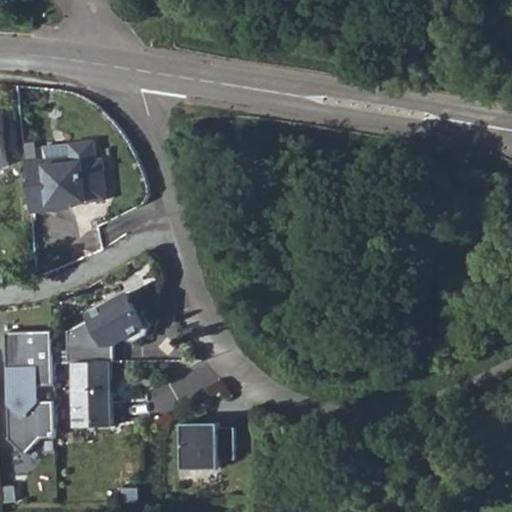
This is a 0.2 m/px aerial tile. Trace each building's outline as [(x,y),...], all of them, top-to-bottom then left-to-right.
[(62,158),(25,163),(31,212),(71,208),(71,203),(89,200),(88,191),(107,189),(103,158),(96,159),(94,141),(69,143),(71,157),(72,163),(63,163),(62,158)] [(88,191),(89,200),(108,198),(107,189),(88,191)] [(141,342),(155,334),(159,323),(151,310),(147,312),(136,292),(95,314),(97,318),(74,330),(75,361),(112,360),(122,361),(122,342),(131,337),(141,342)] [(55,389),(53,333),(6,334),(8,384),(15,384),(16,401),(8,402),(10,443),(26,459),(42,442),(57,442),(56,427),(56,404),(41,404),(40,389),(55,389)] [(75,361),(74,406),(75,427),(113,426),(112,360),(75,361)] [(57,427),(75,427),(74,406),(57,406),(57,427)] [(205,420),(183,420),(183,465),(221,466),(221,457),(237,457),(237,425),(221,425),(205,424),(205,420)]
